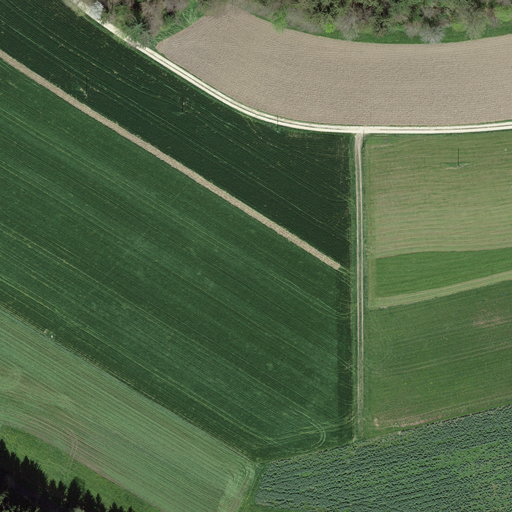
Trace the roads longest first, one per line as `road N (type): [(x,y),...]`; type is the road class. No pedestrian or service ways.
road 1 (track): [(511,124),(357,131),(267,118),(222,100),(75,0)]
road 2 (track): [(357,131),(361,419)]
